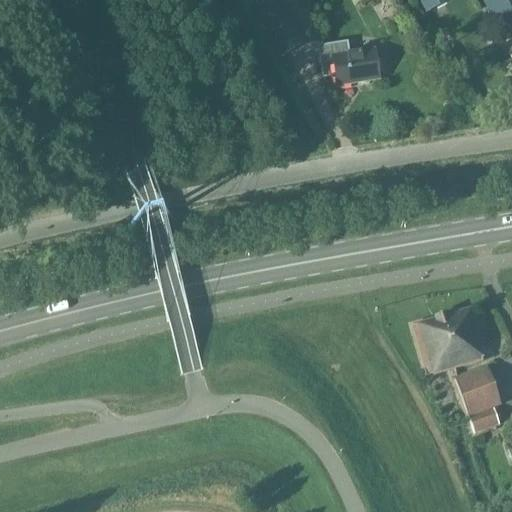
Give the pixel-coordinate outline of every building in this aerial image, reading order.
[(450,0),(419,0),(426,13),(451,0),(450,0)] [(511,10),(506,0),(482,0),(503,37),(511,31),(511,10)] [(284,4),(259,18),(280,56),(280,57),(305,43),(284,4)] [(318,48),(323,78),(324,78),(324,77),(335,75),(337,87),(379,80),(374,50),(347,55),(345,45),(320,49),(319,48),(318,48)] [(472,309),(412,326),(427,378),(482,362),(478,347),(483,345),(472,309)] [(455,381),(462,401),(475,435),(500,425),(493,409),(501,406),(487,369),(455,381)]
